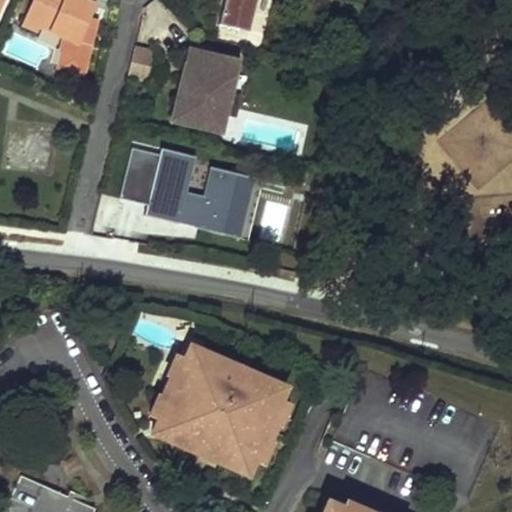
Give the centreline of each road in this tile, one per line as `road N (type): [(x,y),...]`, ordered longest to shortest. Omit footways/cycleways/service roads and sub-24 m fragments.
road 1 (residential): [(0,254),(219,286),(511,354)]
road 2 (residential): [(0,372),(35,348),(63,360),(87,415),(156,511)]
